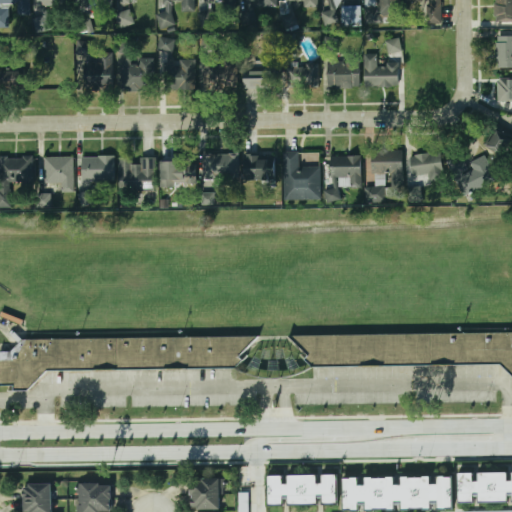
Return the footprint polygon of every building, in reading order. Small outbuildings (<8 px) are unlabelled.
[(30,0),(0,0),(0,3),(16,3),(16,15),(30,15),(30,0)] [(36,0),(37,18),(33,18),(33,31),(50,31),(49,6),(71,6),(70,0),(36,0)] [(113,0),(79,0),(79,8),(113,8),(113,0)] [(195,0),(163,0),(164,11),(173,11),(173,2),(182,2),(182,12),(195,12),(195,0)] [(275,0),(257,0),(257,8),(275,8),(275,0)] [(319,7),(318,0),(283,0),(285,24),(295,24),(294,1),(304,1),(305,7),(319,7)] [(327,0),(327,11),(324,11),(324,24),(339,24),(338,0),(327,0)] [(399,0),(364,0),(364,22),(399,22),(399,0)] [(427,0),(427,23),(441,23),(440,0),(427,0)] [(511,0),(495,0),(495,21),(511,21),(511,0)] [(341,6),(341,26),(360,26),(360,6),(341,6)] [(120,28),(135,24),(131,9),(116,14),(120,28)] [(213,10),(199,12),(201,26),(215,24),(213,10)] [(160,29),(176,26),(173,11),(157,14),(160,29)] [(511,36),(495,36),(495,68),(511,68),(511,36)] [(194,90),(196,60),(173,59),(174,38),(163,38),(160,89),(194,90)] [(201,53),(214,53),(214,39),(202,39),(201,53)] [(387,40),(387,52),(400,51),(399,39),(387,40)] [(113,90),(113,47),(95,48),(94,42),(76,42),(77,90),(113,90)] [(0,44),(0,89),(20,89),(20,70),(10,70),(10,44),(0,44)] [(365,55),(365,86),(399,86),(399,64),(376,64),(376,55),(365,55)] [(122,90),(152,90),(152,57),(122,57),(122,90)] [(237,74),(225,57),(206,72),(218,88),(237,74)] [(259,58),(240,73),(255,92),(274,77),(259,58)] [(359,87),(359,58),(328,58),(328,87),(359,87)] [(317,66),(284,66),(284,86),(317,86),(317,66)] [(511,77),(497,77),(497,102),(511,102),(511,77)] [(485,144),(502,156),(511,140),(511,133),(498,124),(485,144)] [(371,150),(371,173),(402,173),(402,150),(371,150)] [(320,199),(320,166),(298,166),(298,152),(283,152),(283,199),(320,199)] [(428,181),(442,179),(440,153),(410,155),(411,175),(428,174),(428,181)] [(447,160),(462,195),(496,180),(485,155),(466,163),(462,154),(447,160)] [(202,179),(236,179),(236,155),(202,155),(202,179)] [(275,155),(243,155),(243,179),(275,179),(275,155)] [(114,156),(81,156),(81,182),(114,182),(114,156)] [(330,178),(338,178),(338,186),(360,186),(360,156),(330,156),(330,178)] [(0,208),(11,208),(11,186),(31,186),(31,157),(0,157),(0,208)] [(44,158),(44,183),(61,183),(61,190),(73,190),(73,158),(44,158)] [(119,158),(119,190),(155,190),(155,158),(119,158)] [(160,161),(160,181),(189,181),(189,161),(160,161)] [(328,203),(341,200),(339,188),(326,191),(328,203)] [(51,208),(52,193),(38,193),(38,208),(51,208)] [(511,375),(511,332),(287,335),(307,355),(304,359),(311,366),(500,364),(511,375)] [(27,389),(12,389),(12,385),(0,385),(0,350),(10,350),(21,339),(257,335),(237,356),(241,359),(234,367),(45,370),(27,389)] [(459,505),(511,503),(511,472),(459,474),(459,505)] [(338,505),(338,475),(268,475),(269,506),(338,505)] [(453,511),(453,476),(343,478),(343,511),(453,511)] [(222,510),(222,479),(192,479),(192,510),(222,510)] [(23,511),(52,511),(52,484),(23,484),(23,511)] [(112,511),(112,484),(82,484),(82,511),(112,511)] [(239,511),(249,511),(249,492),(239,492),(239,511)]
